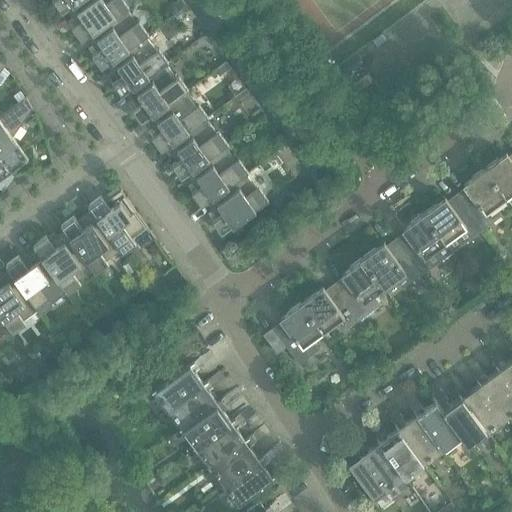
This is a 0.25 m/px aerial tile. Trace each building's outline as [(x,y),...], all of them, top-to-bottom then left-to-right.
[(52,0),(61,13),(67,9),(66,8),(77,0),(52,0)] [(87,37),(86,36),(125,8),(126,8),(129,6),(124,0),(77,0),(66,8),(67,9),(77,23),(72,27),(81,41),(87,37)] [(181,0),(177,0),(173,4),(178,11),(185,5),(181,0)] [(87,37),(97,51),(92,55),(101,68),(107,64),(106,63),(145,35),(146,36),(148,34),(139,20),(136,22),(126,8),(125,8),(86,36),(87,37)] [(117,78),(111,82),(121,96),(127,92),(126,91),(165,63),(168,61),(159,48),(156,50),(146,36),(145,35),(106,63),(107,64),(117,78)] [(226,62),(216,68),(221,75),(230,68),(226,62)] [(146,119),(146,118),(185,90),(185,91),(188,89),(179,75),(176,77),(165,63),(126,91),(127,92),(137,106),(132,110),(141,123),(146,119)] [(146,119),(157,133),(151,137),(161,151),(166,147),(166,146),(205,118),(208,116),(199,103),(196,105),(185,91),(185,90),(146,118),(146,119)] [(26,96),(0,115),(0,156),(10,171),(12,170),(28,158),(12,136),(32,109),(26,96)] [(205,118),(166,146),(166,147),(177,161),(171,165),(181,178),(186,174),(225,145),(225,146),(228,144),(218,130),(216,132),(205,118)] [(186,174),(197,188),(191,192),(201,206),(206,202),(206,201),(245,173),(248,171),(238,158),(235,160),(225,146),(225,145),(186,174)] [(506,198),(511,205),(511,161),(506,153),(485,168),(507,197),(506,198)] [(0,178),(10,171),(0,156),(0,178)] [(464,184),(471,193),(470,194),(470,195),(463,200),(462,200),(461,200),(483,230),(503,215),(500,211),(500,212),(496,206),(506,198),(507,197),(485,168),(464,184)] [(245,173),(206,201),(206,202),(217,216),(211,220),(221,233),(268,199),(258,185),(255,187),(245,173)] [(101,196),(88,205),(92,211),(93,210),(121,249),(120,250),(122,252),(136,243),(139,248),(155,237),(120,190),(105,201),(101,196)] [(461,201),(454,207),(453,206),(452,207),(445,198),(424,213),(453,252),(483,230),(461,200),(461,201)] [(94,269),(93,270),(95,272),(108,263),(106,260),(120,250),(121,249),(93,210),(92,211),(78,221),(74,215),(60,225),(64,231),(65,230),(94,269)] [(401,244),(400,245),(422,274),(453,252),(424,213),(403,228),(410,238),(409,239),(401,245),(401,244)] [(66,289),(65,289),(67,292),(81,283),(79,280),(93,270),(94,269),(65,230),(64,231),(50,241),(46,235),(33,245),(37,250),(38,250),(66,289)] [(391,297),(402,289),(422,274),(400,245),(399,245),(400,246),(392,252),(392,251),(391,252),(384,242),(363,258),(384,287),(391,297)] [(38,309),(40,312),(53,303),(51,300),(65,289),(66,289),(38,250),(37,250),(23,261),(19,255),(5,265),(9,270),(10,270),(38,309)] [(342,273),(349,282),(347,283),(348,284),(340,290),(340,289),(339,289),(361,319),(381,304),(380,304),(373,295),(384,287),(363,258),(342,273)] [(38,309),(10,270),(9,270),(0,277),(0,313),(11,329),(10,329),(12,332),(26,323),(23,320),(38,309)] [(334,323),(341,332),(340,332),(341,333),(361,319),(339,289),(338,290),(339,291),(331,296),(331,295),(330,296),(323,287),(301,302),(323,331),(334,323)] [(301,302),(280,318),(287,327),(286,328),(287,329),(279,334),(279,333),(277,334),(299,364),(319,349),(319,348),(312,339),(323,331),(301,302)] [(0,336),(10,329),(11,329),(0,313),(0,336)] [(511,359),(499,369),(511,386),(511,359)] [(163,399),(159,402),(166,412),(171,409),(170,408),(204,384),(190,364),(156,389),(163,399)] [(511,386),(499,369),(480,383),(505,417),(511,411),(511,386)] [(480,383),(462,396),(486,430),(487,430),(505,417),(480,383)] [(204,384),(170,408),(171,409),(184,427),(218,402),(204,384)] [(443,410),(460,434),(460,435),(463,440),(467,444),(477,437),(480,442),(490,434),(487,430),(486,430),(462,396),(443,410)] [(436,400),(417,414),(442,448),(445,453),(463,440),(460,435),(460,434),(443,410),(436,400)] [(218,402),(184,427),(198,446),(231,421),(218,402)] [(417,414),(398,428),(423,462),(442,448),(417,414)] [(231,421),(198,446),(211,465),(245,440),(231,421)] [(398,428),(379,441),(404,475),(408,480),(426,467),(423,462),(398,428)] [(245,440),(211,465),(218,474),(213,477),(221,487),(225,484),(225,483),(259,459),(245,440)] [(379,441),(360,455),(349,464),(373,498),(404,475),(379,441)] [(232,492),(227,496),(234,506),(273,478),(259,459),(225,483),(225,484),(232,492)]
